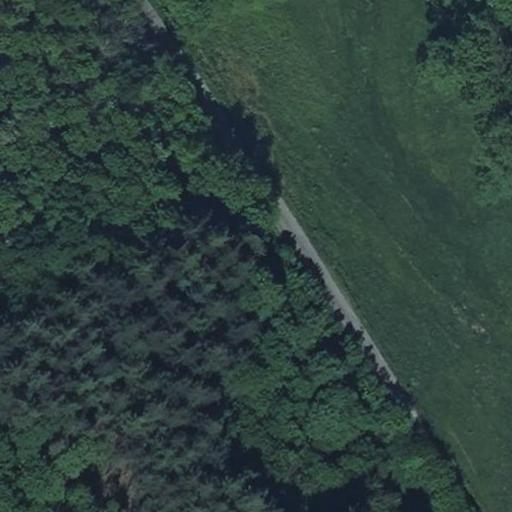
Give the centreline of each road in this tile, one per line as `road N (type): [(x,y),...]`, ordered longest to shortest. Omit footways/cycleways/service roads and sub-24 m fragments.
road 1 (residential): [(135,0),(469,511)]
road 2 (track): [(0,437),(96,511)]
